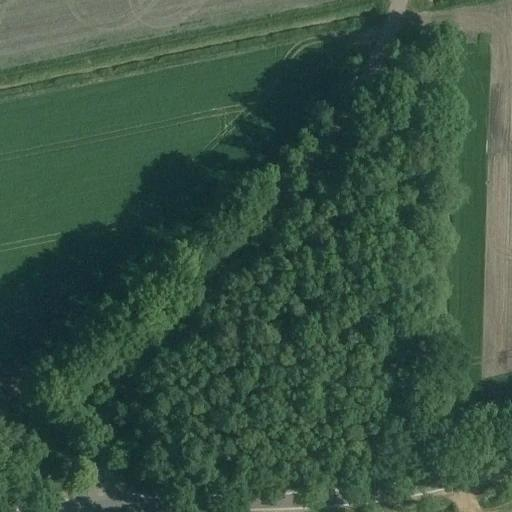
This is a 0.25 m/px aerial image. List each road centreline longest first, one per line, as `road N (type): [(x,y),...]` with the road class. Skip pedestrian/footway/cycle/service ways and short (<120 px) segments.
road 1 (unclassified): [(102,507),(114,369),(349,110),(399,0)]
road 2 (tertiary): [(102,507),(335,499),(511,463)]
road 3 (track): [(388,30),(0,109)]
